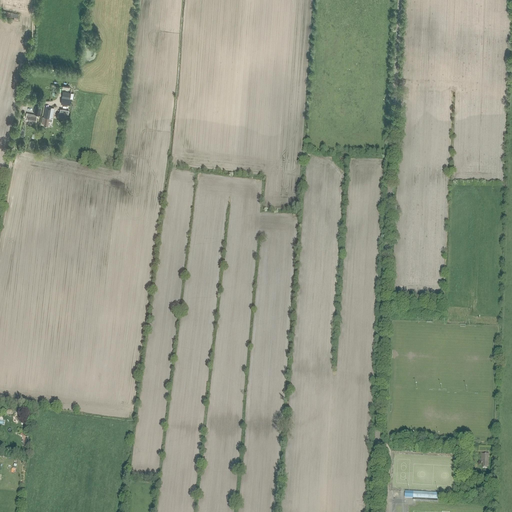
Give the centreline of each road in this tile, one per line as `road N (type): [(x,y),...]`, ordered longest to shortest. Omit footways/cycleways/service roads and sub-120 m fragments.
road 1 (tertiary): [(373,511),(399,0)]
road 2 (track): [(33,0),(0,218)]
